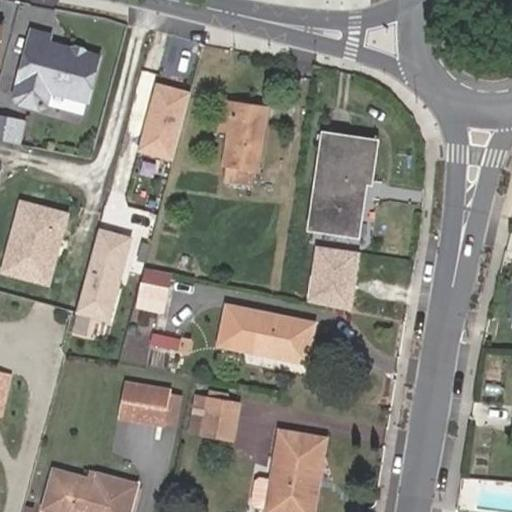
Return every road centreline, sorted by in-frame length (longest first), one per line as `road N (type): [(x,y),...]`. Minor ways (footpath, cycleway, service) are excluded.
road 1 (residential): [(442,97),(457,150),(445,312)]
road 2 (residential): [(445,312),(511,120)]
road 3 (residential): [(413,511),(445,312)]
road 4 (tertiary): [(249,16),(423,76)]
road 5 (tertiary): [(410,0),(355,21),(249,16)]
